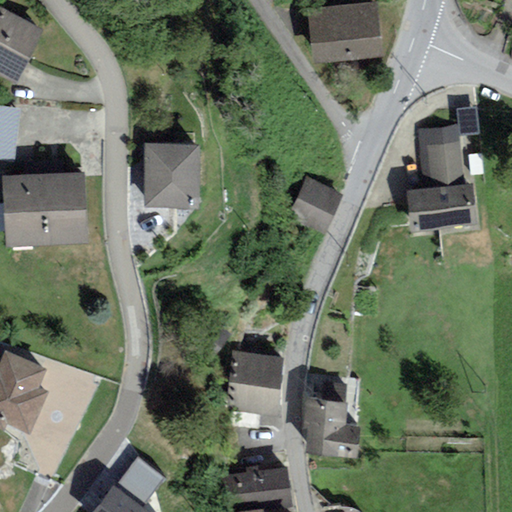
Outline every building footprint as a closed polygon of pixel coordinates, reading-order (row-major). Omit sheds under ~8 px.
[(378,2),(308,9),(313,64),(383,57),(378,2)] [(43,31),(1,8),(0,8),(0,73),(16,83),(43,31)] [(458,127),(459,135),(479,133),(476,108),(456,109),(458,127)] [(407,191),(412,233),(477,225),(472,186),(465,187),(459,135),(458,127),(418,131),(425,189),(407,191)] [(144,144),(144,208),(199,208),(199,144),(144,144)] [(83,172),(42,175),(47,245),(88,242),(83,172)] [(5,248),(47,245),(42,175),(0,178),(5,248)] [(343,195),(307,178),(288,216),(325,233),(343,195)] [(230,332),(196,316),(184,340),(219,356),(230,332)] [(46,370),(5,352),(0,362),(0,429),(3,431),(6,425),(29,435),(49,392),(38,388),(46,370)] [(284,358),(231,352),(227,383),(282,389),(284,358)] [(279,415),(282,389),(227,383),(224,408),(279,415)] [(348,404),(304,399),(301,430),(307,430),(305,453),(357,458),(360,428),(346,427),(348,404)] [(138,458),(114,489),(142,510),(165,479),(138,458)] [(248,473),(221,477),(225,511),(256,511),(292,507),(287,468),(259,472),(258,466),(248,467),(248,473)] [(114,489),(111,486),(91,511),(144,511),(142,510),(114,489)]
